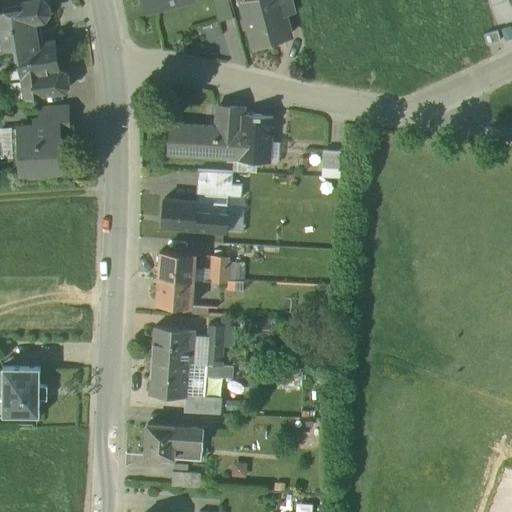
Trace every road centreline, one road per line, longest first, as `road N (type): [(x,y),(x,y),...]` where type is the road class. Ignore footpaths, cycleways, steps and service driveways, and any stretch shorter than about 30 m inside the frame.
road 1 (tertiary): [(107,511),(100,444),(111,340),(112,66)]
road 2 (residential): [(112,66),(399,117),(445,105),(511,69)]
